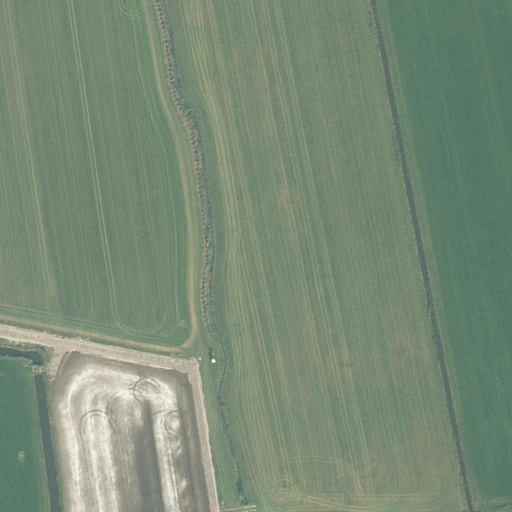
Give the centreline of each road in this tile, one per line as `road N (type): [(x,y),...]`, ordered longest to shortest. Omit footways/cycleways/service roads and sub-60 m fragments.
road 1 (track): [(67,511),(46,346),(0,337)]
road 2 (track): [(46,346),(18,295),(0,147)]
